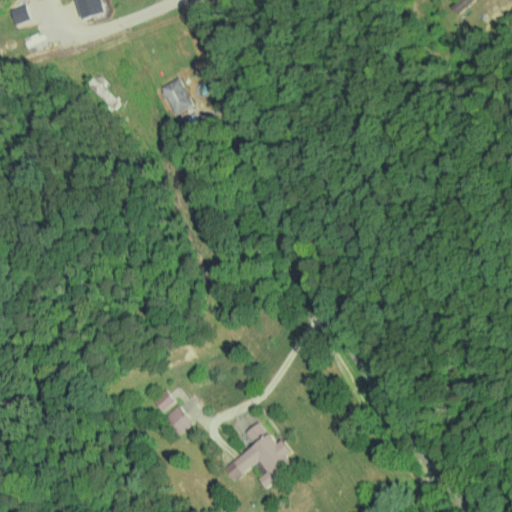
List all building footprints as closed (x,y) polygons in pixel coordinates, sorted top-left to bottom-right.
[(78,0),(84,18),(109,12),(105,0),(78,0)] [(459,12),(473,0),(458,0),(452,5),(459,12)] [(172,113),(193,105),(182,77),(161,85),(172,113)] [(176,400),(167,388),(154,399),(163,410),(176,400)] [(164,415),(179,433),(194,421),(179,403),(164,415)] [(224,465),(232,478),(261,459),(268,470),(259,476),(265,486),(296,466),(288,454),(293,451),(284,438),(277,443),(262,420),(246,431),(255,445),(224,465)]
